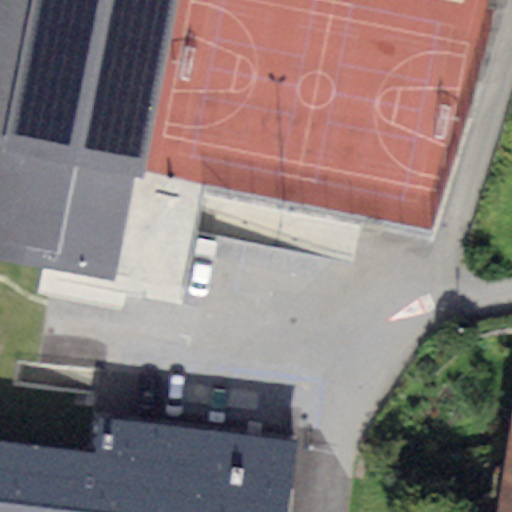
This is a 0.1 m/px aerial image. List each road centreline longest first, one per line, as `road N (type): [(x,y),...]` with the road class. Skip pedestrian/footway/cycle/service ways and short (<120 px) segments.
road 1 (residential): [(336,511),(355,375),(378,334)]
road 2 (residential): [(511,293),(413,310),(378,334)]
